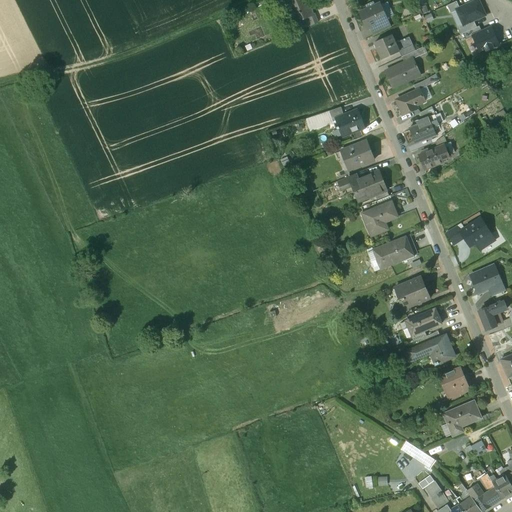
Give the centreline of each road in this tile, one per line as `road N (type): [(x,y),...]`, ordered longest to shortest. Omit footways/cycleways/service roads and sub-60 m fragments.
road 1 (residential): [(337,0),(511,415)]
road 2 (track): [(0,85),(137,51),(255,0)]
